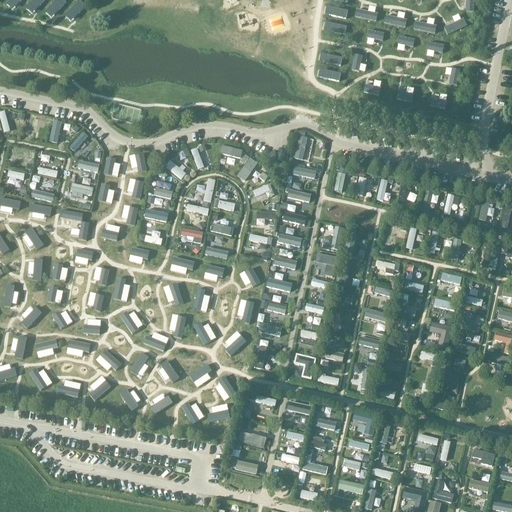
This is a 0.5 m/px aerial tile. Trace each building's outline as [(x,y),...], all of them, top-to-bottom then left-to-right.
[(24,0),(11,0),(6,6),(13,12),(24,0)] [(47,1),(46,0),(35,0),(26,10),(33,16),(47,1)] [(66,5),(59,0),(58,0),(45,15),(51,21),(66,5)] [(473,0),(465,0),(464,14),(473,14),(473,0)] [(86,8),(79,2),(65,18),(71,24),(86,8)] [(345,21),(347,13),(326,8),(324,16),(345,21)] [(375,24),(377,16),(356,11),(354,19),(375,24)] [(405,30),(407,22),(386,18),(384,26),(405,30)] [(467,28),(463,20),(444,30),(447,38),(467,28)] [(343,36),(345,28),(324,24),(322,32),(343,36)] [(434,37),(436,29),(415,24),(413,32),(434,37)] [(368,32),(366,40),(382,43),(384,35),(368,32)] [(399,38),(397,46),(413,50),(414,41),(399,38)] [(428,44),(427,52),(442,56),(444,47),(428,44)] [(340,68),(342,60),(321,55),(319,63),(340,68)] [(352,72),(360,74),(365,59),(356,56),(352,72)] [(447,85),(456,86),(459,71),(450,69),(447,85)] [(338,83),(340,75),(319,71),(317,79),(338,83)] [(364,84),(362,93),(378,96),(380,88),(364,84)] [(396,91),(395,100),(410,103),(412,95),(396,91)] [(430,98),(429,106),(444,109),(446,101),(430,98)] [(10,106),(3,107),(7,127),(14,126),(10,106)] [(34,133),(39,112),(33,110),(28,131),(34,133)] [(73,142),(77,146),(92,131),(88,127),(73,142)] [(301,132),(299,154),(311,156),(314,133),(301,132)] [(226,139),(224,149),(245,153),(247,144),(226,139)] [(203,165),(209,163),(201,142),(195,145),(203,165)] [(255,152),(241,170),(248,176),(262,158),(255,152)] [(173,155),(168,162),(185,175),(190,168),(173,155)] [(81,156),(80,165),(101,168),(102,159),(81,156)] [(60,172),(60,164),(42,163),(42,171),(60,172)] [(27,176),(29,169),(13,164),(11,171),(27,176)] [(341,167),(338,188),(346,189),(349,168),(341,167)] [(363,172),(359,191),(366,192),(370,173),(363,172)] [(392,198),(393,189),(394,176),(384,175),(381,197),(392,198)] [(93,191),(94,182),(77,179),(75,189),(93,191)] [(257,185),(259,192),(276,185),(274,179),(257,185)] [(409,201),(412,183),(404,181),(402,199),(409,201)] [(160,182),(158,189),(174,194),(176,186),(160,182)] [(39,185),(37,193),(54,197),(56,188),(39,185)] [(429,186),(425,202),(433,204),(436,188),(429,186)] [(451,189),(447,210),(454,211),(458,190),(451,189)] [(224,194),(221,203),(238,207),(240,198),(224,194)] [(489,216),(492,197),(486,196),(483,215),(489,216)] [(191,199),(190,206),(212,210),(213,203),(191,199)] [(12,204),(9,215),(20,217),(23,206),(12,204)] [(155,207),(154,214),(170,216),(171,208),(155,207)] [(45,223),(46,211),(36,209),(34,222),(45,223)] [(51,224),(61,225),(62,214),(53,212),(51,224)] [(297,226),(298,217),(288,216),(287,225),(297,226)] [(215,227),(235,230),(236,221),(216,218),(215,227)] [(388,239),(395,240),(397,219),(389,219),(388,239)] [(402,231),(407,233),(410,224),(404,222),(402,231)] [(415,245),(421,223),(414,222),(409,243),(415,245)] [(328,226),(326,238),(335,240),(335,235),(341,236),(342,228),(328,226)] [(432,247),(438,248),(443,228),(436,226),(432,247)] [(101,242),(103,231),(92,228),(90,239),(101,242)] [(165,239),(166,232),(149,230),(148,237),(165,239)] [(253,230),(252,238),(274,241),(275,232),(253,230)] [(370,242),(372,233),(366,232),(364,240),(370,242)] [(460,255),(465,234),(459,233),(454,254),(460,255)] [(17,238),(17,248),(27,249),(28,239),(17,238)] [(494,264),(502,264),(503,241),(495,241),(494,264)] [(231,254),(232,246),(212,244),(211,251),(231,254)] [(70,257),(82,259),(84,249),(72,247),(70,257)] [(321,249),(321,256),(334,258),(335,251),(321,249)] [(23,262),(24,252),(13,251),(11,261),(23,262)] [(86,253),(86,262),(98,263),(98,254),(86,253)] [(119,253),(117,265),(127,267),(130,256),(119,253)] [(36,268),(49,268),(50,257),(37,256),(36,268)] [(258,256),(256,268),(267,271),(270,258),(258,256)] [(395,264),(398,264),(399,258),(381,256),(380,263),(389,264),(388,269),(394,270),(395,264)] [(328,262),(326,273),(333,274),(335,263),(328,262)] [(279,264),(276,270),(285,273),(287,266),(279,264)] [(446,267),(445,275),(464,280),(466,272),(446,267)] [(78,280),(80,270),(70,268),(69,278),(78,280)] [(176,280),(187,282),(189,272),(178,270),(176,280)] [(206,284),(217,287),(220,274),(209,271),(206,284)] [(92,287),(95,276),(84,273),(81,284),(92,287)] [(316,273),(314,281),(327,284),(328,276),(316,273)] [(122,291),(124,277),(113,275),(111,289),(122,291)] [(261,292),(265,279),(254,275),(250,288),(261,292)] [(408,275),(406,283),(426,288),(428,280),(408,275)] [(224,276),(221,288),(232,291),(235,279),(224,276)] [(157,292),(168,295),(171,283),(161,280),(157,292)] [(62,281),(60,293),(68,294),(70,282),(62,281)] [(17,282),(15,293),(25,296),(28,285),(17,282)] [(140,284),(129,282),(127,292),(138,294),(140,284)] [(275,298),(284,300),(287,289),(277,287),(275,298)] [(213,301),(216,290),(207,288),(204,298),(213,301)] [(171,302),(182,304),(184,293),(173,290),(171,302)] [(437,300),(456,307),(459,298),(441,291),(437,300)] [(485,301),(487,294),(473,291),(471,298),(485,301)] [(218,306),(229,307),(231,294),(219,293),(218,306)] [(88,306),(90,295),(79,294),(78,305),(88,306)] [(8,308),(19,311),(22,299),(11,296),(8,308)] [(118,311),(119,298),(108,297),(107,310),(118,311)] [(256,314),(258,299),(251,298),(249,313),(256,314)] [(310,299),(309,307),(325,309),(326,301),(310,299)] [(408,309),(417,311),(419,305),(409,302),(408,309)] [(58,316),(70,318),(72,306),(61,303),(58,316)] [(123,304),(122,314),(134,315),(135,305),(123,304)] [(276,305),(275,316),(286,317),(287,306),(276,305)] [(370,305),(369,312),(387,315),(388,307),(370,305)] [(511,307),(504,305),(502,312),(511,314),(511,307)] [(164,320),(165,310),(155,308),(154,318),(164,320)] [(73,321),(82,324),(85,312),(76,310),(73,321)] [(178,325),(180,312),(169,310),(167,323),(178,325)] [(199,322),(209,324),(211,312),(201,310),(199,322)] [(114,334),(115,321),(111,320),(112,313),(105,312),(102,332),(114,334)] [(213,325),(228,329),(231,318),(216,315),(213,325)] [(435,318),(434,328),(448,329),(448,319),(435,318)] [(119,325),(117,335),(128,338),(130,327),(119,325)] [(160,337),(162,326),(152,325),(150,335),(160,337)] [(305,325),(304,332),(320,335),(321,328),(305,325)] [(511,326),(500,325),(498,335),(509,337),(508,349),(511,349),(511,326)] [(242,326),(240,334),(253,337),(255,329),(242,326)] [(365,333),(363,340),(381,345),(383,337),(365,333)] [(161,346),(170,348),(173,336),(164,334),(161,346)] [(34,348),(43,350),(46,339),(36,337),(34,348)] [(479,350),(480,342),(461,339),(459,347),(479,350)] [(435,355),(435,347),(424,346),(424,355),(435,355)] [(239,359),(249,362),(252,349),(242,347),(239,359)] [(329,353),(346,357),(347,352),(330,348),(329,353)] [(511,351),(497,349),(495,358),(511,361),(511,351)] [(307,359),(306,373),(316,374),(318,352),(299,351),(299,359),(307,359)] [(14,362),(26,365),(28,355),(16,352),(14,362)] [(387,364),(405,367),(406,361),(388,357),(387,364)] [(114,387),(118,367),(118,366),(110,365),(107,361),(98,359),(95,361),(87,360),(83,380),(114,387)] [(134,369),(143,370),(145,361),(136,359),(134,369)] [(170,363),(168,375),(179,377),(181,365),(170,363)] [(45,376),(46,367),(30,365),(29,374),(45,376)] [(66,365),(65,377),(74,377),(75,365),(66,365)] [(192,377),(194,368),(185,366),(183,375),(192,377)] [(323,369),(321,376),(341,381),(343,374),(323,369)] [(10,378),(8,389),(20,391),(22,380),(10,378)] [(131,382),(130,396),(140,397),(142,384),(131,382)] [(397,394),(400,387),(387,383),(384,390),(397,394)] [(166,396),(176,396),(176,385),(167,384),(166,396)] [(69,397),(71,387),(60,385),(59,395),(69,397)] [(181,390),(178,403),(190,405),(192,392),(181,390)] [(260,391),(259,396),(278,400),(279,394),(260,391)] [(77,401),(89,402),(90,393),(78,392),(77,401)] [(217,398),(215,411),(225,413),(228,400),(217,398)] [(291,406),(314,409),(315,401),(292,398),(291,406)] [(156,419),(164,421),(166,409),(158,407),(156,419)] [(188,410),(180,410),(179,424),(187,425),(188,410)] [(318,413),(316,421),(338,427),(340,419),(318,413)] [(213,430),(213,424),(211,425),(211,417),(200,418),(200,430),(213,430)] [(399,425),(391,423),(387,436),(396,438),(399,425)] [(306,436),(307,430),(291,427),(290,433),(306,436)] [(440,440),(441,433),(422,430),(421,438),(440,440)] [(251,431),(249,439),(267,443),(268,436),(251,431)] [(315,444),(329,445),(330,433),(316,432),(315,444)] [(354,435),(352,442),(373,448),(375,441),(354,435)] [(447,435),(442,462),(448,463),(454,437),(447,435)] [(484,456),(483,459),(493,463),(498,451),(479,443),(475,453),(484,456)] [(233,453),(239,455),(241,446),(235,445),(233,453)] [(286,449),(285,456),(301,459),(303,452),(286,449)] [(260,470),(262,460),(242,455),(239,465),(260,470)] [(347,462),(365,464),(366,457),(348,455),(347,462)] [(308,457),(306,463),(326,469),(328,462),(308,457)] [(418,460),(417,468),(433,471),(434,462),(418,460)] [(394,475),(397,468),(377,462),(374,469),(394,475)] [(511,469),(502,467),(500,475),(511,477),(511,469)] [(444,488),(446,476),(437,474),(433,494),(454,498),(456,490),(444,488)] [(344,475),(342,484),(366,488),(368,479),(344,475)] [(491,488),(493,478),(473,475),(472,485),(491,488)] [(428,496),(429,486),(408,483),(408,490),(414,490),(413,494),(428,496)] [(306,484),(303,493),(320,497),(323,488),(306,484)] [(231,489),(231,496),(256,498),(256,491),(231,489)] [(440,511),(444,498),(434,496),(429,511),(440,511)] [(511,500),(496,497),(494,505),(511,508),(511,503),(511,500)] [(369,500),(367,507),(386,511),(388,505),(369,500)]
